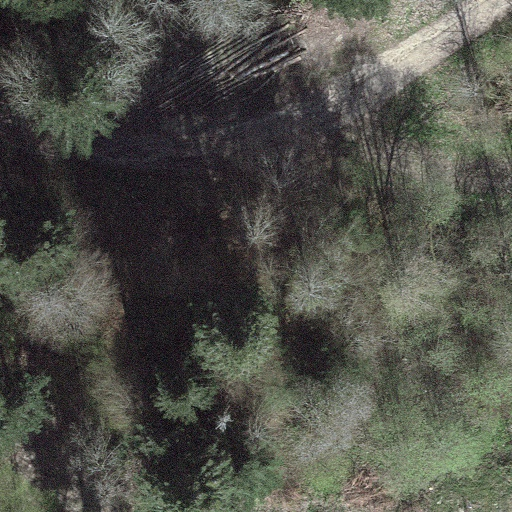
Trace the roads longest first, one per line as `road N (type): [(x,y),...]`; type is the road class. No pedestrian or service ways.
road 1 (track): [(0,115),(162,131),(264,116),(350,155),(511,152)]
road 2 (track): [(264,116),(342,86),(494,0)]
